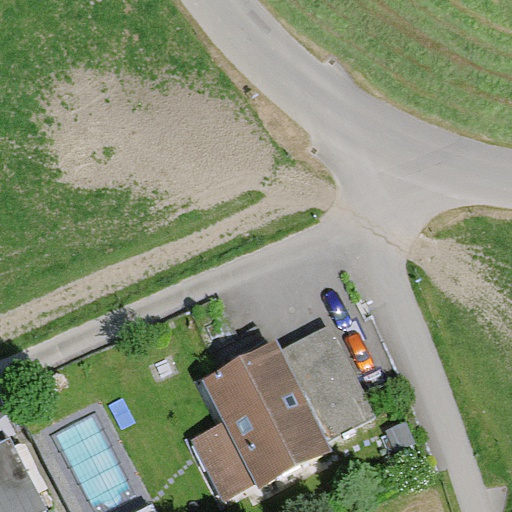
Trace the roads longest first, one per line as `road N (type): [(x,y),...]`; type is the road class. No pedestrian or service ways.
road 1 (residential): [(377,133),(388,262),(472,511)]
road 2 (unclassified): [(218,0),(293,79),(377,133)]
road 3 (unclassified): [(377,133),(428,157),(511,178)]
